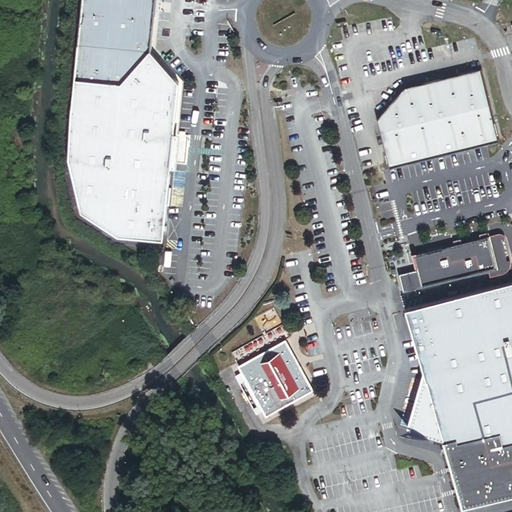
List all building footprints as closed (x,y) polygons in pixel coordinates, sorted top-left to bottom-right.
[(182,0),(83,0),(75,81),(121,87),(152,50),(181,17),(182,0)] [(75,81),(68,160),(82,211),(124,238),(169,241),(183,83),(152,50),(121,87),(75,81)] [(405,88),(377,121),(389,171),(500,143),(481,70),(405,88)] [(499,269),(508,267),(509,266),(510,265),(511,264),(511,263),(511,262),(511,261),(506,238),(504,235),(500,234),(491,237),(491,236),(472,240),(465,242),(417,253),(417,252),(413,254),(414,258),(415,257),(418,270),(399,275),(404,293),(490,272),(499,270),(499,269)] [(510,273),(511,267),(511,260),(511,261),(511,262),(511,263),(511,264),(510,265),(509,266),(508,267),(499,269),(499,270),(490,272),(492,278),(510,273)] [(427,382),(413,434),(446,442),(463,508),(511,496),(511,283),(407,308),(427,382)] [(314,390),(286,339),(238,366),(241,372),(235,375),(257,414),(263,411),(266,417),(314,390)]
